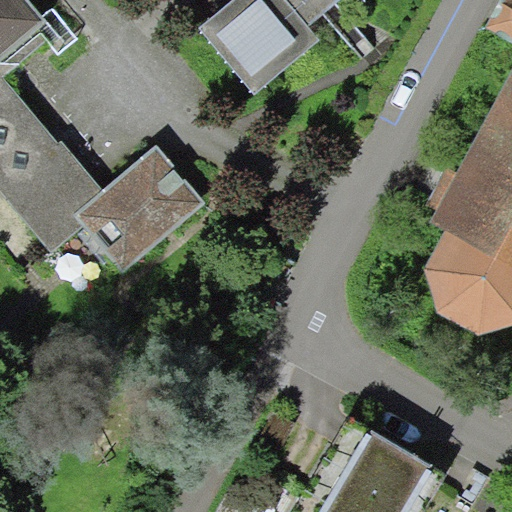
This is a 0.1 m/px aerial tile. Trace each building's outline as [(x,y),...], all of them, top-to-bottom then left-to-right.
[(0,0),(0,58),(33,30),(6,0),(0,0)] [(241,0),(201,34),(260,103),(321,45),(313,36),(350,0),(354,0),(362,8),(366,0),(241,0)] [(511,0),(487,0),(473,27),(509,46),(422,207),(425,209),(417,224),(429,231),(407,268),(425,324),(479,353),(511,345),(511,0)] [(217,209),(166,148),(104,200),(0,77),(0,196),(55,261),(86,235),(128,284),(217,209)] [(412,511),(435,473),(371,437),(327,511),(412,511)]
